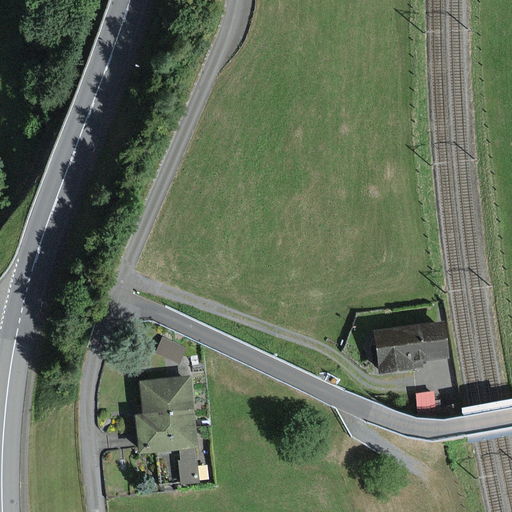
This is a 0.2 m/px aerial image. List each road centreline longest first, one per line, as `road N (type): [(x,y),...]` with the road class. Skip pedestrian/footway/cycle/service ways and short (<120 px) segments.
road 1 (primary): [(130,0),(25,300),(4,419),(3,511)]
road 2 (unclassified): [(511,418),(436,432),(396,426),(113,301)]
road 3 (unclassified): [(113,301),(234,0)]
road 4 (unclassified): [(113,301),(87,399),(97,511)]
